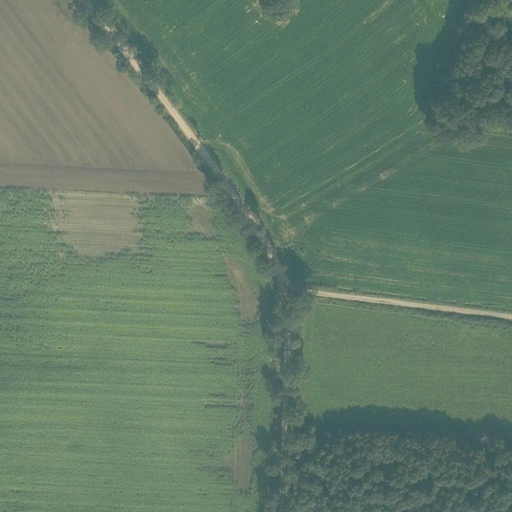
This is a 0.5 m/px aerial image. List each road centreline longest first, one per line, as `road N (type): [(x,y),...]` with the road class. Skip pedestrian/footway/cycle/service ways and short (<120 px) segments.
road 1 (track): [(85,0),(240,203),(285,289)]
road 2 (track): [(285,289),(511,317)]
road 3 (track): [(285,289),(280,511)]
